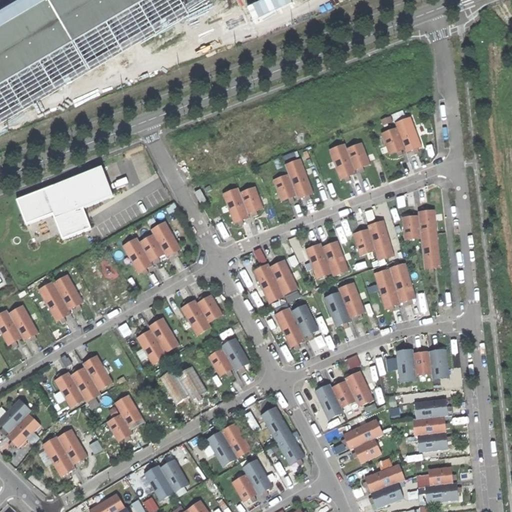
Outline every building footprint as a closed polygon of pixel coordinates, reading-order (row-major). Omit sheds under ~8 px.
[(0,91),(153,0),(12,0),(0,7),(0,91)] [(393,114),(396,122),(407,117),(404,110),(393,114)] [(413,118),(397,124),(399,129),(407,151),(408,155),(417,152),(424,149),(413,118)] [(400,153),(407,151),(399,129),(384,135),(392,156),(400,153)] [(365,145),(349,150),(357,172),(365,169),(372,166),(365,145)] [(347,146),(331,151),(342,182),(351,179),(358,176),(357,172),(349,150),(347,146)] [(303,161),(287,166),(291,176),(299,198),(300,201),(309,198),(316,195),(303,161)] [(101,167),(16,200),(25,224),(52,214),(63,241),(92,229),(83,208),(112,197),(101,167)] [(291,201),(299,198),(291,176),(276,181),(284,203),(291,201)] [(258,188),(242,194),(250,216),(259,213),(266,211),(258,188)] [(240,189),(225,195),(236,226),(244,223),(252,220),(250,216),(242,194),(240,189)] [(427,213),(420,213),(420,217),(423,241),(427,272),(435,271),(443,270),(437,211),(427,213)] [(407,243),(423,241),(420,217),(413,218),(404,219),(407,243)] [(378,225),(370,227),(371,231),(378,253),(381,263),(397,258),(386,222),(378,225)] [(168,223),(154,231),(157,235),(168,256),(170,259),(178,255),(184,251),(168,223)] [(362,258),(378,253),(371,231),(363,233),(355,236),(362,258)] [(162,260),(168,256),(157,235),(142,244),(154,264),(162,260)] [(156,268),(154,264),(142,244),(139,239),(125,247),(141,276),(149,272),(156,268)] [(333,245),(324,249),(335,275),(336,279),(352,273),(340,242),(333,245)] [(319,282),(335,275),(324,249),(323,245),(316,248),(307,252),(319,282)] [(280,265),(272,269),(286,299),(301,291),(287,261),(280,265)] [(272,305),(286,299),(272,269),(270,265),(264,268),(256,272),(272,305)] [(407,265),(392,270),(403,305),(411,303),(419,300),(407,265)] [(403,307),(403,305),(392,270),(376,275),(387,311),(396,309),(403,307)] [(70,276),(56,283),(72,312),(79,308),(86,305),(70,276)] [(74,316),(72,312),(56,283),(41,291),(59,324),(67,320),(74,316)] [(356,284),(341,290),(342,294),(352,321),(361,318),(368,315),(356,284)] [(353,324),(352,321),(342,294),(327,300),(338,330),(346,327),(353,324)] [(206,301),(199,305),(211,324),(225,315),(214,296),(206,301)] [(213,328),(211,324),(199,305),(197,301),(190,306),(183,310),(199,337),(213,328)] [(25,306),(11,315),(25,340),(27,343),(35,339),(42,335),(25,306)] [(309,306),(294,313),(306,340),(315,336),(322,333),(309,306)] [(292,310),(277,317),(293,351),(300,347),(308,344),(306,340),(294,313),(292,310)] [(19,344),(25,340),(11,315),(9,311),(0,316),(0,328),(11,348),(19,344)] [(160,322),(152,327),(154,331),(168,355),(182,346),(166,319),(160,322)] [(170,358),(168,355),(154,331),(147,334),(139,339),(155,366),(170,358)] [(238,338),(222,347),(224,351),(236,370),(237,372),(246,368),(253,364),(238,338)] [(416,382),(416,377),(413,353),(413,349),(403,350),(395,351),(399,384),(416,382)] [(437,351),(429,352),(431,376),(432,381),(449,379),(446,350),(437,351)] [(229,374),(236,370),(224,351),(211,358),(222,378),(229,374)] [(421,353),(413,353),(416,377),(431,376),(429,352),(421,353)] [(359,354),(348,358),(351,369),(362,365),(359,354)] [(93,360),(84,365),(87,369),(101,392),(115,384),(99,356),(93,360)] [(195,367),(180,375),(193,398),(194,400),(202,396),(209,392),(195,367)] [(103,395),(101,392),(87,369),(80,372),(73,377),(87,400),(89,403),(103,395)] [(188,401),(193,398),(180,375),(177,370),(163,378),(179,406),(188,401)] [(344,378),(346,382),(356,402),(359,409),(374,401),(359,371),(353,374),(344,378)] [(73,409),(87,400),(73,377),(71,374),(64,378),(57,382),(73,409)] [(341,409),(356,402),(346,382),(338,385),(331,389),(341,409)] [(344,415),(341,409),(331,389),(330,385),(321,389),(314,392),(329,423),(344,415)] [(131,397),(117,405),(123,416),(132,432),(140,427),(147,423),(131,397)] [(0,423),(5,429),(11,435),(31,415),(34,413),(22,401),(0,422),(0,423)] [(415,403),(416,420),(445,418),(448,418),(447,408),(447,401),(415,403)] [(305,457),(276,407),(267,412),(260,416),(289,466),(297,462),(305,457)] [(43,427),(31,415),(11,435),(8,437),(14,443),(20,449),(43,427)] [(134,435),(132,432),(123,416),(109,424),(120,443),(129,439),(134,435)] [(418,437),(447,435),(446,426),(445,418),(416,420),(413,421),(414,437),(418,437)] [(376,419),(342,435),(346,443),(350,451),(353,449),(374,440),(383,436),(376,419)] [(214,437),(208,441),(223,468),(252,451),(236,424),(233,427),(230,423),(228,424),(226,425),(229,429),(219,435),(216,431),(214,432),(212,433),(214,437)] [(73,430),(60,438),(75,466),(84,461),(89,458),(73,430)] [(419,454),(448,451),(447,442),(447,435),(418,437),(419,454)] [(77,469),(75,466),(60,438),(45,447),(62,477),(70,473),(77,469)] [(382,455),(374,440),(353,449),(357,457),(360,465),(382,455)] [(151,472),(145,476),(161,502),(189,485),(175,461),(169,465),(166,461),(164,462),(162,464),(165,468),(161,470),(160,467),(156,469),(153,465),(151,467),(149,468),(151,472)] [(247,476),(233,484),(244,503),(250,499),(252,503),(254,502),(257,500),(254,496),(258,494),(259,496),(262,493),(265,497),(267,496),(269,495),(267,491),(273,487),(258,461),(243,469),(247,476)] [(399,465),(364,478),(368,487),(370,494),(398,484),(405,481),(399,465)] [(430,488),(453,485),(452,476),(451,467),(428,470),(430,488)] [(398,484),(370,494),(374,503),(377,510),(404,499),(398,484)] [(427,505),(458,501),(457,492),(456,484),(453,485),(430,488),(425,488),(427,505)] [(90,511),(127,511),(117,494),(90,511)] [(208,511),(201,501),(185,511),(208,511)]
